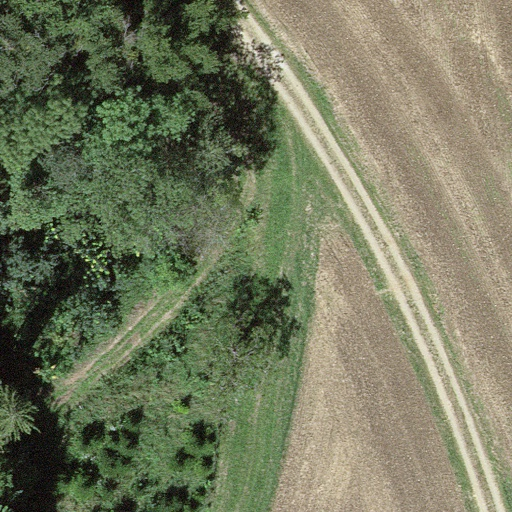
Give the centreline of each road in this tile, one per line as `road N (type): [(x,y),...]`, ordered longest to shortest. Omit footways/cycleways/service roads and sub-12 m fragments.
road 1 (track): [(483,511),(430,344),(342,183),(214,0)]
road 2 (track): [(0,441),(36,427),(150,337),(208,245),(237,171),(258,54)]
